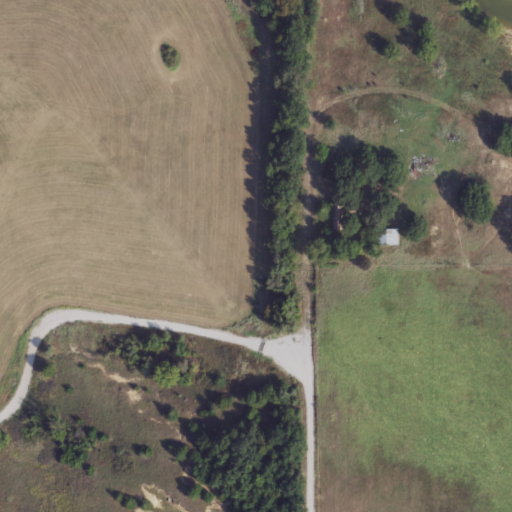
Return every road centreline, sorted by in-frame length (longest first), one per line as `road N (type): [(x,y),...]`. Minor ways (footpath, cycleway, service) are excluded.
road 1 (residential): [(347,511),(352,101)]
road 2 (residential): [(352,101),(511,114)]
